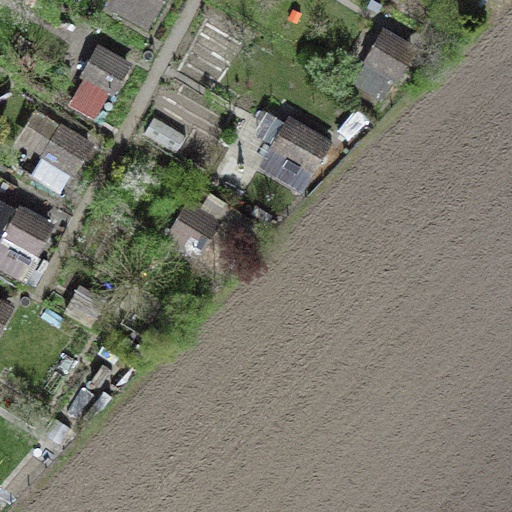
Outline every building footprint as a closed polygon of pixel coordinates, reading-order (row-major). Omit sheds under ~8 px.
[(145,24),(158,0),(115,0),(113,5),(145,24)] [(394,81),(413,49),(384,32),(365,64),(394,81)] [(111,92),(128,60),(98,44),(81,75),(111,92)] [(72,169),(89,137),(34,107),(17,138),(72,169)] [(300,186),(326,139),(286,117),(260,163),(300,186)] [(198,255),(223,216),(191,196),(166,236),(198,255)] [(53,224),(20,206),(0,242),(0,264),(24,277),(53,224)] [(0,321),(9,306),(0,301),(0,321)]
